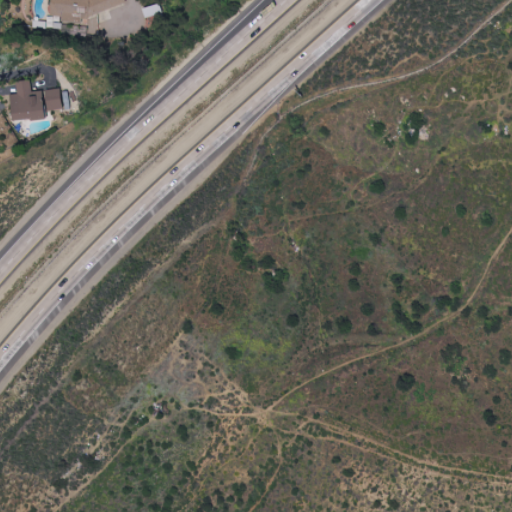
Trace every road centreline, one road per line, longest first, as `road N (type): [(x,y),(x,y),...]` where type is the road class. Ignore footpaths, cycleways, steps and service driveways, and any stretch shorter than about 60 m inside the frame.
road 1 (motorway): [(0,349),(129,208),(366,0)]
road 2 (motorway): [(255,32),(0,281)]
